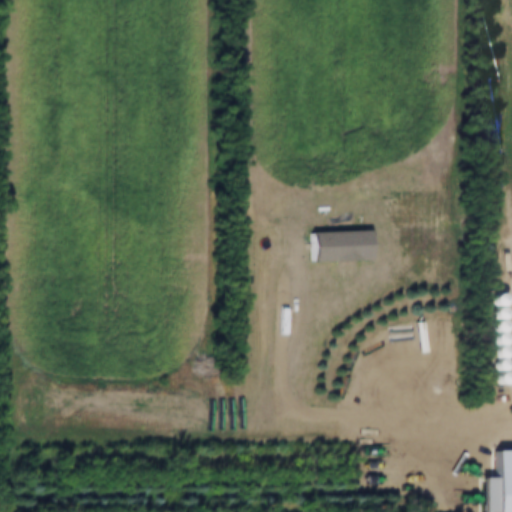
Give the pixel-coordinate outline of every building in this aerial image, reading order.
[(495,299),(494,296),(491,294),(487,294),(484,296),(483,299),(484,303),(487,305),(491,305),(494,303),(495,299)] [(495,313),(494,310),(491,308),(487,308),(484,310),(483,313),(484,316),(487,318),(491,318),(494,316),(495,313)] [(495,327),(494,323),(491,321),(487,321),(484,323),(483,327),(484,330),(487,332),(491,332),(494,330),(495,327)] [(495,340),(494,336),(491,334),(487,334),(485,336),(484,340),(485,343),(487,345),(491,345),(494,343),(495,340)] [(495,352),(494,349),(491,347),(487,347),(485,349),(484,352),(485,356),(487,358),(491,358),(494,356),(495,352)] [(495,364),(494,361),(491,359),(487,359),(485,361),(484,364),(485,368),(487,370),(491,370),(494,368),(495,364)] [(495,379),(494,375),(491,373),(487,373),(484,375),(483,379),(484,382),(487,384),(491,384),(494,382),(495,379)] [(485,511),(485,452),(511,451),(511,511),(485,511)]
